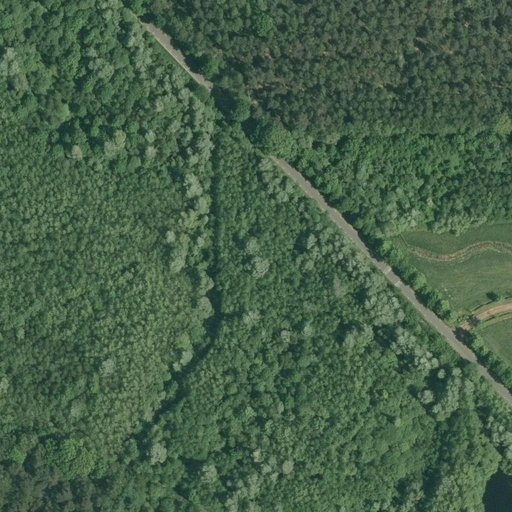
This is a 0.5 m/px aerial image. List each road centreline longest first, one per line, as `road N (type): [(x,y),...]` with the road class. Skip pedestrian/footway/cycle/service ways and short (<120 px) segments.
road 1 (unclassified): [(511,403),(124,0)]
road 2 (track): [(511,139),(309,147),(279,159)]
